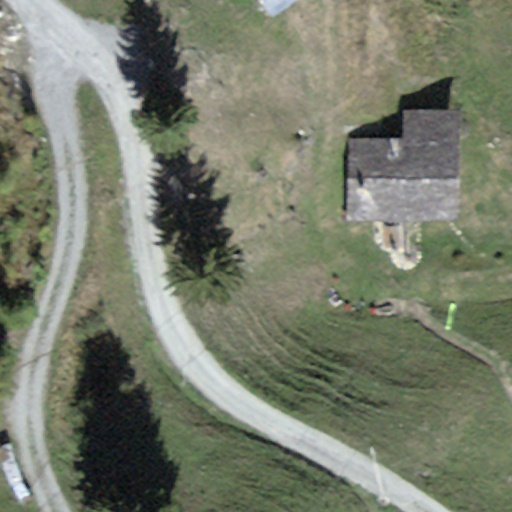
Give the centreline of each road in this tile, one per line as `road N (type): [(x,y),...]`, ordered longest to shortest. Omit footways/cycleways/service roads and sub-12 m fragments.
road 1 (track): [(14,0),(117,91),(140,145),(149,272),(182,363),(244,415),(422,511)]
road 2 (track): [(33,15),(65,173),(66,275),(19,385),(39,476),(62,511)]
